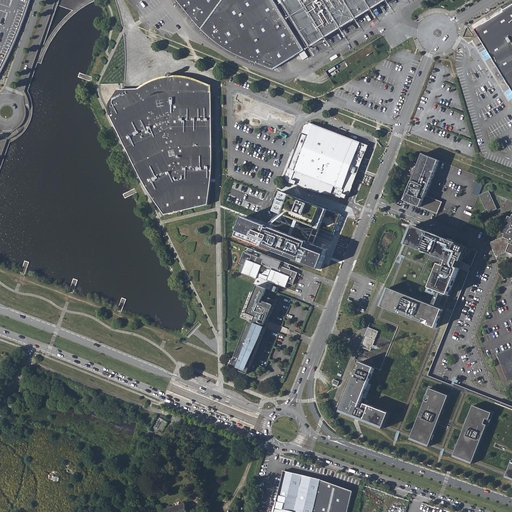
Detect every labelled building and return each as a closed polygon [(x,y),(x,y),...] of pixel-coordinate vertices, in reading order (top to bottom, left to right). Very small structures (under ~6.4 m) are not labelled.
[(284,0),(312,45),(338,28),(384,0),(176,0),(192,18),(199,27),(208,36),(220,45),(231,52),(237,55),(252,62),(262,66),(272,69),(304,50),(272,0),(284,0)] [(511,5),(503,11),(503,13),(474,30),(479,37),(493,60),(492,60),(496,67),(493,69),(493,71),(494,72),(494,73),(494,74),(494,75),(495,76),(496,78),(497,79),(498,80),(499,81),(500,82),(501,82),(501,83),(502,84),(505,82),(509,88),(510,88),(511,90),(511,5)] [(376,50),(372,43),(344,60),(349,67),(376,50)] [(111,116),(112,118),(121,137),(133,161),(137,170),(143,179),(151,194),(165,215),(208,205),(210,185),(211,180),(212,167),(211,91),(210,92),(210,86),(200,83),(196,81),(191,79),(185,78),(176,77),(175,74),(173,73),(171,73),(168,74),(168,76),(168,77),(164,80),(160,83),(155,85),(153,86),(149,87),(137,89),(132,89),(125,89),(117,90),(116,92),(114,95),(112,101),(111,104),(110,107),(111,109),(111,112),(112,115),(111,116)] [(143,85),(137,89),(149,87),(153,86),(155,85),(160,83),(164,80),(168,77),(168,76),(165,77),(158,78),(150,81),(143,85)] [(304,126),(283,181),(296,186),(346,199),(354,183),(354,181),(355,180),(368,145),(358,142),(322,128),(310,123),(304,126)] [(439,160),(423,154),(405,201),(437,213),(442,202),(426,196),(426,197),(425,196),(428,189),(426,189),(429,182),(430,182),(439,160)] [(225,204),(233,206),(239,181),(231,179),(225,204)] [(327,209),(280,190),(273,210),(275,211),(269,225),(242,215),(233,236),(319,270),(327,249),(314,243),(327,209)] [(488,191),(479,196),(486,210),(487,209),(489,213),(497,209),(488,191)] [(503,237),(491,243),(497,257),(505,254),(506,252),(511,254),(511,217),(511,218),(509,217),(502,233),(506,235),(505,238),(503,237)] [(468,247),(415,226),(408,245),(448,261),(446,265),(445,266),(439,264),(431,288),(449,295),(468,247)] [(423,323),(383,307),(378,319),(398,327),(395,334),(432,349),(447,311),(448,309),(454,311),(470,271),(462,268),(464,263),(465,264),(471,248),(468,247),(449,295),(431,288),(439,264),(445,266),(446,265),(448,261),(408,245),(391,289),(443,310),(436,328),(428,325),(430,321),(425,319),(423,323)] [(478,251),(471,248),(465,264),(472,267),(478,251)] [(291,266),(261,253),(259,258),(243,252),(239,264),(241,265),(244,266),(241,274),(256,279),(254,284),(258,286),(270,291),(271,291),(273,292),(275,287),(277,288),(278,285),(286,289),(288,284),(293,285),(297,273),(289,270),(286,269),(286,267),(290,268),(291,266)] [(293,285),(288,284),(286,289),(278,285),(277,288),(290,293),(293,285)] [(270,291),(258,286),(247,314),(253,316),(253,318),(252,322),(250,322),(248,321),(232,364),(243,369),(241,372),(248,375),(250,371),(266,328),(265,328),(276,302),(268,298),(270,294),(269,293),(270,291)] [(443,310),(391,289),(383,307),(423,323),(425,319),(430,321),(428,325),(436,328),(443,310)] [(432,349),(438,351),(453,313),(447,311),(432,349)] [(379,332),(368,328),(361,347),(370,351),(371,351),(379,332)] [(511,407),(491,399),(490,402),(422,376),(432,349),(395,334),(381,370),(376,368),(361,363),(343,408),(357,414),(358,412),(362,414),(362,415),(361,418),(361,419),(384,428),(385,427),(398,433),(412,438),(411,439),(430,447),(431,446),(455,455),(455,457),(473,464),(473,463),(481,466),(481,467),(485,469),(485,468),(500,474),(500,475),(508,478),(507,479),(511,480),(511,407)] [(511,348),(498,355),(509,381),(511,379),(511,348)] [(438,351),(432,349),(422,376),(490,402),(491,399),(454,385),(454,387),(428,377),(429,375),(438,351)] [(454,376),(453,384),(460,385),(462,378),(454,376)] [(84,444),(93,449),(95,445),(86,440),(84,444)] [(319,511),(326,482),(321,480),(285,471),(274,511),(319,511)] [(348,511),(354,492),(326,482),(319,511),(348,511)]
